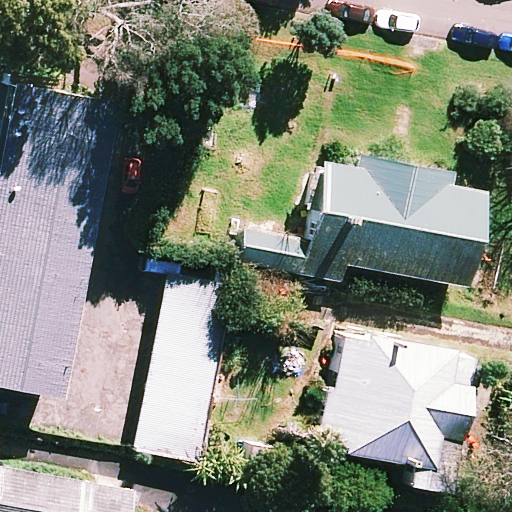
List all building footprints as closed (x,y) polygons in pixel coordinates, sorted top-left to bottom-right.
[(87,98),(0,81),(0,410),(27,416),(87,98)] [(472,177),(303,145),(287,232),(456,263),(472,177)] [(220,271),(151,258),(118,431),(188,444),(220,271)] [(461,338),(326,313),(300,446),(407,466),(415,424),(444,429),(461,338)] [(99,511),(104,489),(0,469),(0,511),(99,511)] [(340,511),(262,497),(259,511),(340,511)]
